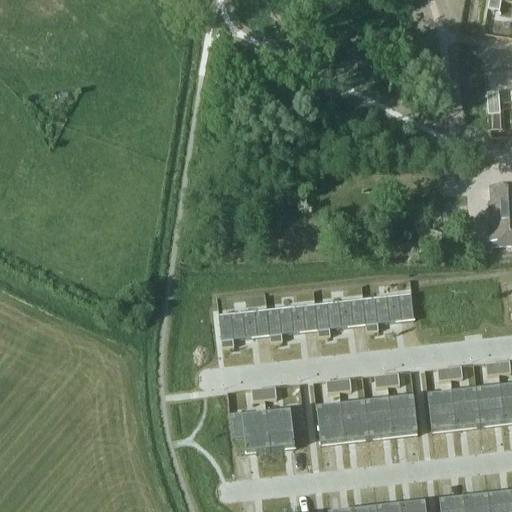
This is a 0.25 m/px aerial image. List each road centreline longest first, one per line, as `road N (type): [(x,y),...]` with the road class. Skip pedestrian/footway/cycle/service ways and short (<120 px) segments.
road 1 (residential): [(511,346),(204,380)]
road 2 (residential): [(226,493),(511,460)]
